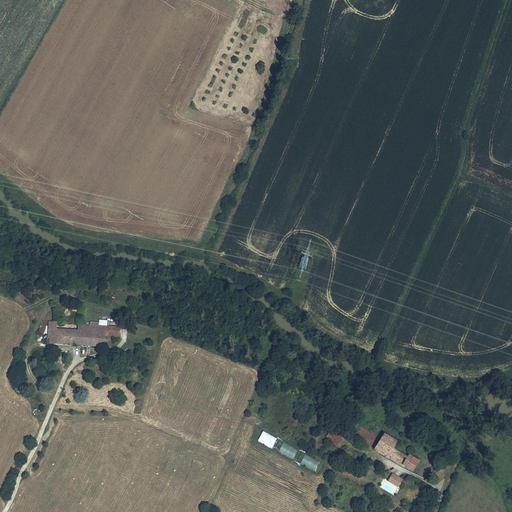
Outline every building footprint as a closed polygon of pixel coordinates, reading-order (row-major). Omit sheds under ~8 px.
[(43,324),(38,342),(72,344),(72,336),(78,336),(78,344),(87,345),(88,335),(94,335),(107,335),(107,327),(66,324),(65,328),(43,327),(43,324)] [(329,430),(326,433),(337,443),(340,439),(329,430)] [(383,431),(376,444),(375,446),(405,465),(413,453),(393,442),(395,438),(383,431)] [(256,443),(315,469),(320,459),(261,433),(256,443)] [(337,443),(326,433),(323,436),(335,446),(337,443)] [(413,453),(405,465),(412,469),(419,457),(413,453)] [(389,481),(399,485),(403,478),(392,472),(389,481)]
